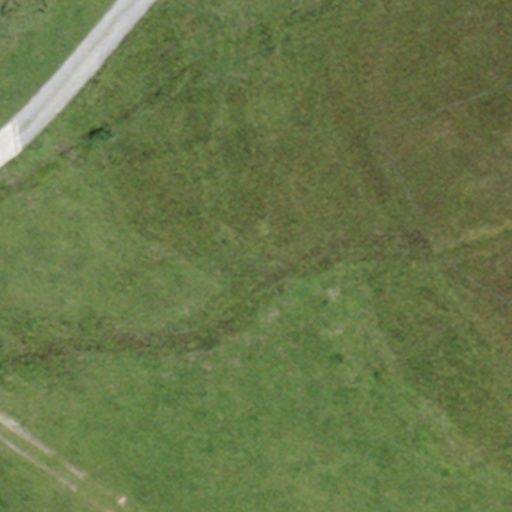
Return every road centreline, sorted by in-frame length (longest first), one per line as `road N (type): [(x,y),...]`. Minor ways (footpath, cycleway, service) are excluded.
road 1 (track): [(142,0),(0,159)]
road 2 (track): [(0,427),(116,511)]
